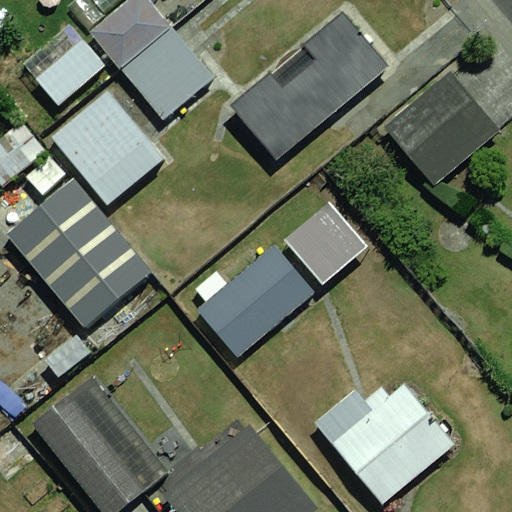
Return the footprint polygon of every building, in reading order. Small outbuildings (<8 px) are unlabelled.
[(143,0),(106,0),(71,30),(98,62),(156,14),(143,0)] [(337,12),(227,106),(277,164),(387,70),(337,12)] [(168,26),(111,75),(147,117),(204,69),(168,26)] [(441,74),(381,131),(432,185),(492,128),(441,74)] [(112,89),(55,136),(83,170),(117,210),(174,163),(112,89)] [(0,193),(44,153),(16,123),(0,137),(0,193)] [(64,171),(0,223),(0,243),(77,336),(151,275),(64,171)] [(356,298),(385,270),(345,230),(317,258),(356,298)] [(265,243),(179,313),(216,358),(302,288),(265,243)] [(58,380),(2,423),(71,511),(103,511),(139,484),(58,380)] [(349,384),(303,423),(372,506),(454,442),(402,385),(349,384)] [(244,425),(145,503),(151,511),(304,511),(310,508),(244,425)]
